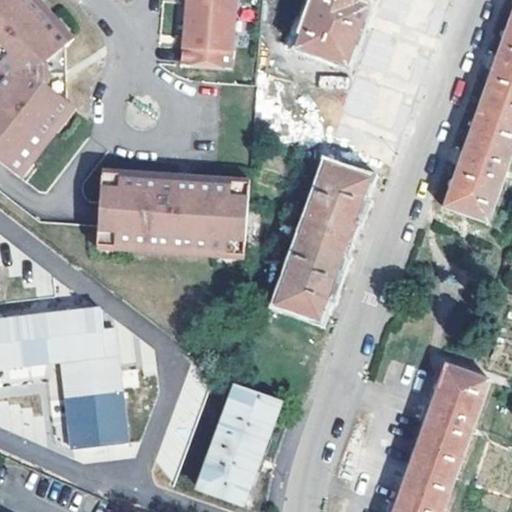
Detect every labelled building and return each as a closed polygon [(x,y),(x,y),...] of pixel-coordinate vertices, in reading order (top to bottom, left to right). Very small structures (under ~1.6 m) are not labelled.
[(68,46),(28,0),(0,0),(0,170),(9,178),(21,164),(24,167),(68,111),(63,107),(64,50),(68,46)] [(186,0),(185,20),(234,24),(236,0),(186,0)] [(315,0),(298,49),(346,67),(365,17),(367,11),(355,6),(357,0),(315,0)] [(185,20),(181,65),(230,69),(234,24),(185,20)] [(511,155),(511,22),(498,63),(463,159),(446,208),(488,224),(511,155)] [(24,167),(21,164),(9,178),(17,183),(27,170),(24,167)] [(344,251),(369,181),(328,166),(277,306),(319,320),(344,251)] [(104,170),(103,179),(121,180),(121,176),(123,176),(123,175),(121,172),(120,171),(104,170)] [(121,180),(103,179),(99,241),(116,242),(116,247),(119,247),(225,255),(228,254),(228,251),(246,252),(250,190),(232,189),(233,184),(230,184),(123,176),(121,176),(121,180)] [(250,190),(250,181),(235,180),(231,182),(230,184),(233,184),(232,189),(250,190)] [(116,242),(99,241),(98,250),(115,251),(118,249),(119,247),(116,247),(116,242)] [(245,261),(246,252),(228,251),(228,254),(225,255),(225,256),(227,258),(230,260),(245,261)] [(0,370),(62,362),(73,450),(127,444),(113,329),(104,330),(101,310),(0,322),(0,370)] [(443,511),(490,383),(447,367),(430,415),(397,510),(395,511),(443,511)] [(279,403),(236,389),(200,489),(243,504),(279,403)]
